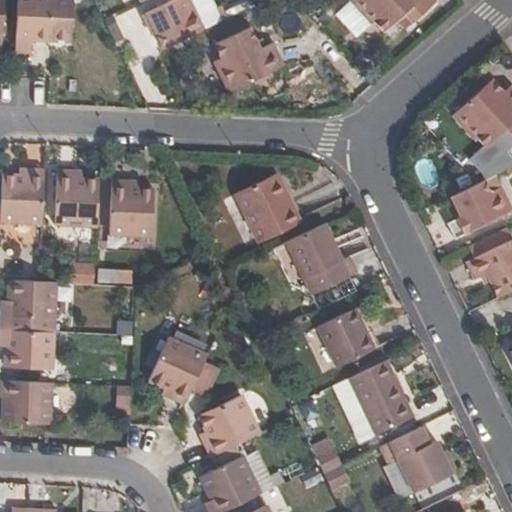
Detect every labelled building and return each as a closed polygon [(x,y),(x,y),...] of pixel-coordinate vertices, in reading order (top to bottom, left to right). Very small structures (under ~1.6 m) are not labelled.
[(18,0),(16,53),(32,55),(34,40),(53,41),(72,43),(73,0),(18,0)] [(173,0),(147,13),(164,49),(207,28),(192,0),(173,0)] [(351,0),(351,1),(372,24),(375,22),(384,32),(404,14),(412,22),(435,1),(434,0),(351,0)] [(253,42),(256,41),(250,28),(214,45),(221,58),(214,61),(230,93),(284,67),(273,44),(266,47),(257,51),(253,42)] [(262,39),(256,41),(253,42),(257,51),(266,47),(262,39)] [(511,94),(507,99),(501,92),(489,80),(449,116),(470,139),(472,136),(482,147),(503,129),(511,137),(511,136),(511,94)] [(511,91),(507,86),(501,92),(507,99),(511,94),(511,91)] [(29,174),(20,173),(5,172),(2,218),(43,221),(45,168),(29,167),(29,174)] [(100,177),(85,177),(76,176),(77,169),(59,168),(57,221),(98,224),(100,177)] [(254,239),(295,219),(273,173),(231,193),(254,239)] [(505,214),(493,189),(487,176),(448,195),(459,217),(446,223),(454,238),(505,214)] [(132,187),(132,180),(115,179),(112,231),(154,234),(156,188),(140,188),(132,187)] [(493,189),(505,214),(511,211),(499,187),(493,189)] [(348,276),(321,220),(283,239),(311,295),(348,276)] [(485,271),(488,278),(496,295),(511,286),(511,238),(511,237),(464,259),(473,276),(480,273),(485,271)] [(91,284),(92,264),(69,262),(68,283),(91,284)] [(130,285),(131,270),(95,268),(95,283),(130,285)] [(485,271),(480,273),(483,281),(488,278),(485,271)] [(0,319),(51,322),(52,282),(40,282),(9,280),(8,303),(0,302),(0,319)] [(356,324),(360,323),(352,307),(314,326),(334,366),(372,347),(365,332),(361,334),(356,324)] [(0,330),(50,333),(51,322),(0,319),(0,330)] [(365,332),(360,323),(356,324),(361,334),(365,332)] [(48,370),(50,333),(0,330),(0,347),(5,347),(5,369),(48,370)] [(172,391),(169,399),(185,406),(192,389),(202,366),(207,357),(167,340),(148,381),(165,388),(172,391)] [(409,415),(382,359),(346,377),(373,432),(409,415)] [(203,395),(214,371),(202,366),(192,389),(203,395)] [(46,426),(48,383),(0,380),(0,396),(3,397),(2,424),(46,426)] [(172,391),(165,388),(161,395),(169,399),(172,391)] [(118,407),(130,408),(130,390),(119,390),(118,407)] [(211,439),(204,442),(211,457),(259,434),(240,397),(200,416),(207,432),(211,439)] [(423,447),(414,429),(387,441),(403,473),(412,493),(455,472),(447,457),(443,459),(435,442),(423,447)] [(211,439),(207,432),(200,435),(204,442),(211,439)] [(326,441),(310,448),(314,456),(330,449),(326,441)] [(387,441),(378,445),(393,477),(403,473),(387,441)] [(338,465),(330,449),(314,456),(318,465),(321,473),(335,466),(338,465)] [(208,501),(213,511),(221,511),(261,493),(243,455),(204,474),(215,497),(208,501)] [(335,466),(321,473),(329,487),(342,481),(335,466)]
